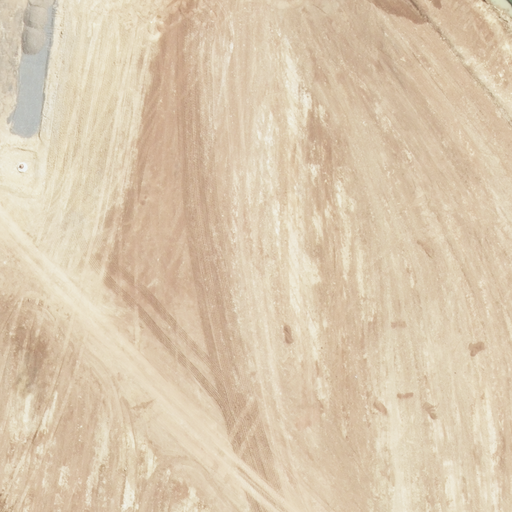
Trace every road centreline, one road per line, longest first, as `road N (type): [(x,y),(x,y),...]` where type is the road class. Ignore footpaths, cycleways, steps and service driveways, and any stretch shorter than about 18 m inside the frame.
road 1 (residential): [(115,91),(493,142)]
road 2 (residential): [(493,142),(475,317),(423,511)]
road 3 (residential): [(0,497),(135,511)]
